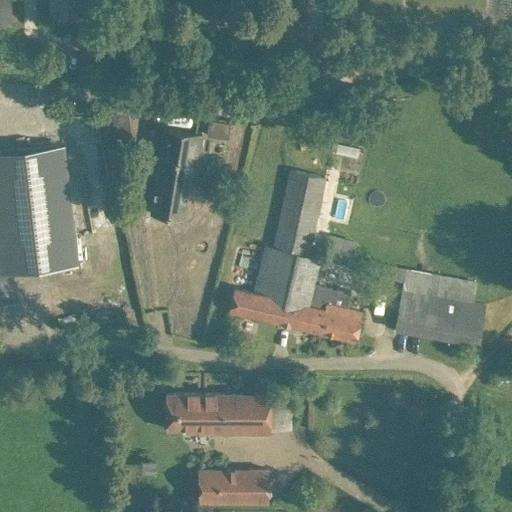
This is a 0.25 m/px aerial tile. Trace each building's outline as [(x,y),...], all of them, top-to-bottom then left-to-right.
[(0,0),(0,24),(11,24),(11,4),(10,0),(0,0)] [(50,0),(50,17),(46,17),(46,23),(87,22),(87,2),(86,0),(50,0)] [(196,173),(202,133),(165,127),(151,212),(182,217),(190,172),(196,173)] [(64,142),(0,149),(0,271),(78,263),(64,142)] [(308,254),(326,178),(289,170),(273,245),(265,244),(254,290),(234,286),(228,309),(355,339),(362,310),(347,306),(350,291),(313,282),(319,257),(308,254)] [(350,263),(356,238),(329,232),(323,257),(350,263)] [(395,327),(478,342),(485,303),(473,301),(477,280),(394,264),(390,285),(402,287),(395,327)] [(292,427),(291,392),(166,392),(166,427),(198,427),(198,432),(270,432),(270,427),(292,427)] [(268,500),(268,468),(198,468),(198,500),(268,500)]
